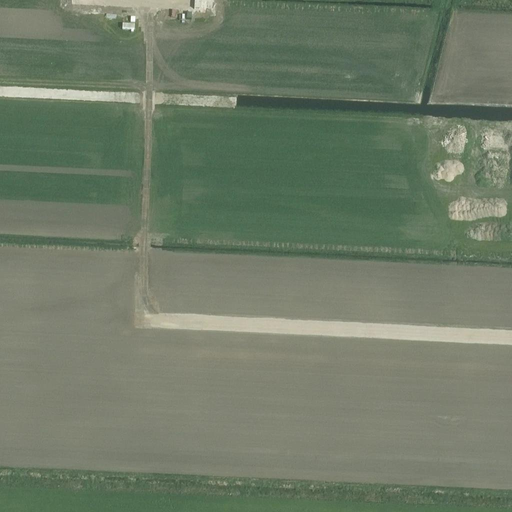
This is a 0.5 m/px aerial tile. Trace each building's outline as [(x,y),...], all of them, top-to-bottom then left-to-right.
[(114,0),(114,9),(188,13),(188,0),(114,0)] [(236,164),(236,175),(250,175),(249,189),(329,193),(332,133),(252,129),(251,143),(237,142),(237,153),(236,153),(236,164)] [(231,272),(230,282),(244,283),(244,297),(324,301),(327,240),(247,236),(246,250),(232,250),(232,260),(231,260),(231,271),(231,272)] [(28,368),(25,438),(168,445),(171,374),(28,368)] [(227,377),(223,447),(366,454),(369,384),(227,377)]
